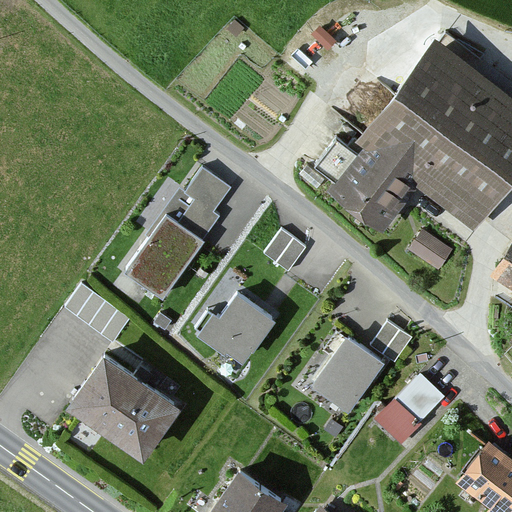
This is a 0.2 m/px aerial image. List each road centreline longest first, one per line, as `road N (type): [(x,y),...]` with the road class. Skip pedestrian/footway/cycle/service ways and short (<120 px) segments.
road 1 (residential): [(252,172),(511,397)]
road 2 (unclassified): [(46,0),(252,172)]
